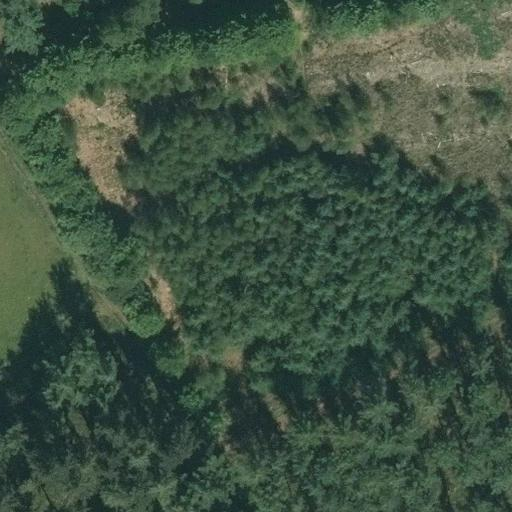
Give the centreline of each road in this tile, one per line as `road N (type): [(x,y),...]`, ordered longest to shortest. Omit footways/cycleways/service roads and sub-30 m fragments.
road 1 (track): [(0,387),(108,301),(0,109)]
road 2 (track): [(0,103),(18,50),(76,14),(179,0)]
